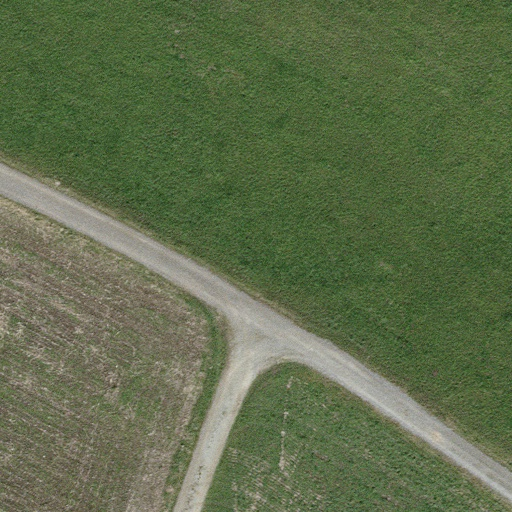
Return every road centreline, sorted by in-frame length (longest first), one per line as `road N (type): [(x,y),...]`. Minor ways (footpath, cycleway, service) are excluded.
road 1 (track): [(0,187),(261,314),(511,489)]
road 2 (track): [(261,314),(190,511)]
